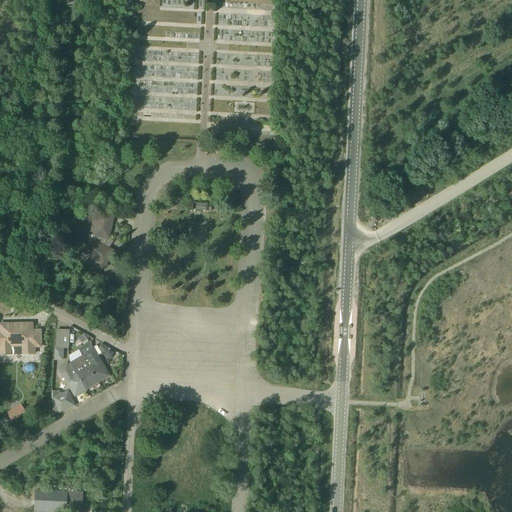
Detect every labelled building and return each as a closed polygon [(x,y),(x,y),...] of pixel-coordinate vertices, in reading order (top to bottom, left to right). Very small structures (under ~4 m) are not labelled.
[(115,251),(111,249),(105,245),(108,239),(115,215),(100,212),(99,217),(94,216),(90,233),(93,234),(81,255),(105,268),(115,251)] [(0,355),(36,355),(35,347),(41,347),(40,331),(32,331),(32,324),(0,324),(0,330),(0,331),(0,355)] [(68,349),(69,330),(56,330),(54,361),(63,361),(63,348),(68,349)] [(92,350),(83,356),(97,381),(107,375),(92,350)] [(97,381),(83,356),(70,363),(85,388),(97,381)] [(70,363),(60,369),(75,394),(85,388),(70,363)] [(52,415),(74,405),(68,391),(52,398),(52,415)] [(5,411),(10,421),(27,413),(23,403),(5,411)] [(37,511),(80,511),(82,492),(75,492),(76,488),(67,487),(67,492),(35,490),(34,511),(37,511)]
